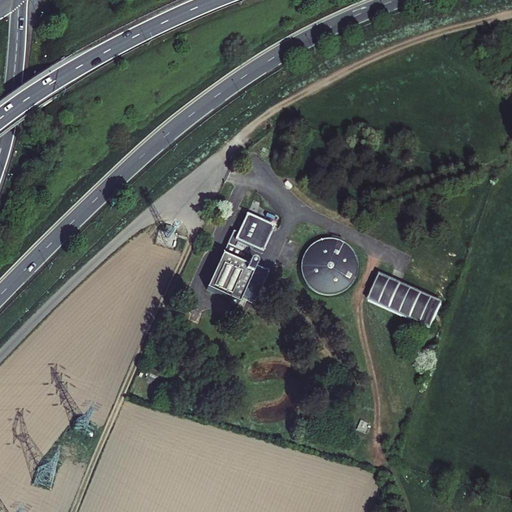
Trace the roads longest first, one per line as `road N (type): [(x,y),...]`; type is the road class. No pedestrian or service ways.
road 1 (trunk): [(0,295),(151,148),(230,85),(396,0)]
road 2 (track): [(220,160),(280,106),(379,52),(511,15)]
road 3 (track): [(192,236),(76,511)]
road 4 (unclassified): [(0,355),(197,178)]
road 5 (trunk): [(214,0),(77,67),(0,120)]
road 6 (track): [(382,457),(357,306),(379,249)]
road 7 (trunk): [(0,148),(20,0)]
